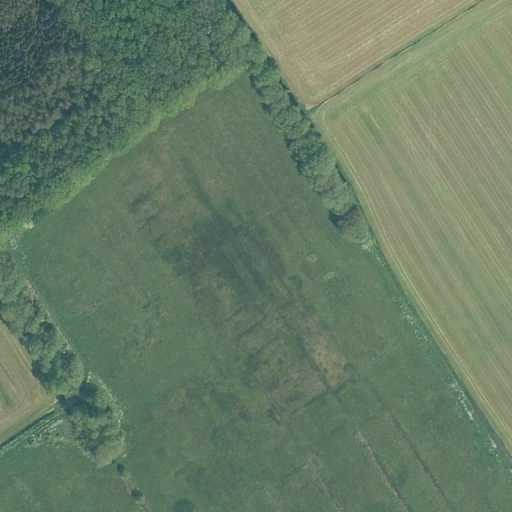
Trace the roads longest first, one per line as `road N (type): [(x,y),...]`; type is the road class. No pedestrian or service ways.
road 1 (track): [(0,455),(62,411),(78,372),(0,242)]
road 2 (track): [(0,154),(108,71),(66,0)]
